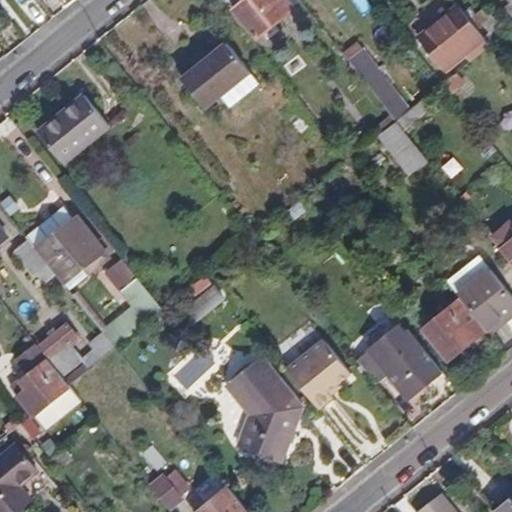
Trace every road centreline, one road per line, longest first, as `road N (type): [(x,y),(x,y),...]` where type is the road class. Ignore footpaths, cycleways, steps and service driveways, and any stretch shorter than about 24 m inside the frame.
road 1 (residential): [(344,511),(511,377)]
road 2 (residential): [(0,108),(139,0)]
